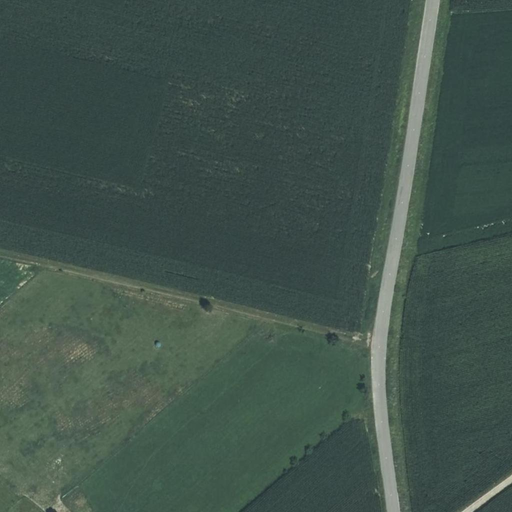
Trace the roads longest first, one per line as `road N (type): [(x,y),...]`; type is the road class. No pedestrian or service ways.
road 1 (tertiary): [(393,511),(380,327),(432,0)]
road 2 (track): [(0,253),(379,342)]
